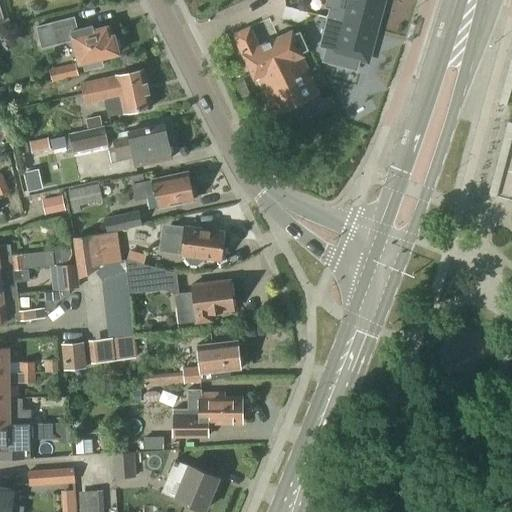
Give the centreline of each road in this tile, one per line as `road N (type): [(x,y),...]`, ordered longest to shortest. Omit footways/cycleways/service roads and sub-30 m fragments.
road 1 (residential): [(382,259),(278,205),(237,160),(155,0)]
road 2 (secondary): [(382,259),(462,0)]
road 3 (secondary): [(287,511),(382,259)]
